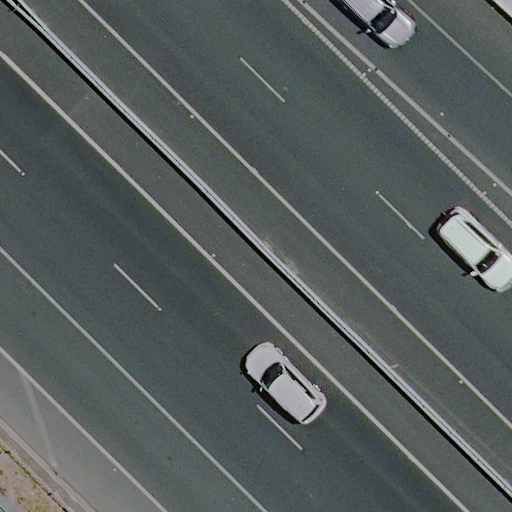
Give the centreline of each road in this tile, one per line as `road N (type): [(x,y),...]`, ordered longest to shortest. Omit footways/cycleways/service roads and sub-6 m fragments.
road 1 (motorway): [(365,511),(0,153)]
road 2 (motorway): [(189,0),(511,320)]
road 3 (motorway): [(208,511),(0,305)]
road 4 (motorway): [(329,0),(511,153)]
